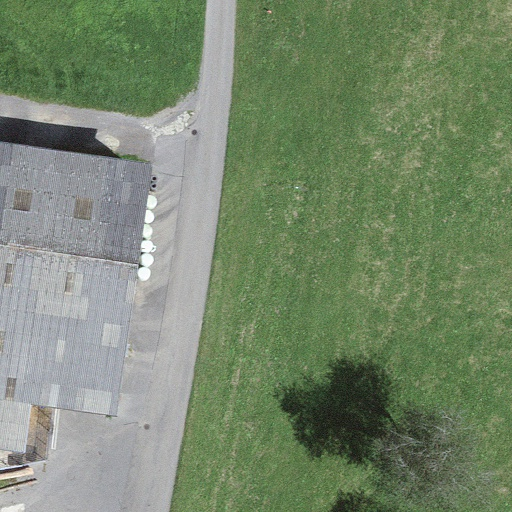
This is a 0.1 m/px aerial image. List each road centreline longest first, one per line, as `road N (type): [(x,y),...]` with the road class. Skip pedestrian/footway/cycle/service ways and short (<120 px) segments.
road 1 (track): [(232,0),(160,511)]
road 2 (track): [(0,487),(118,511)]
